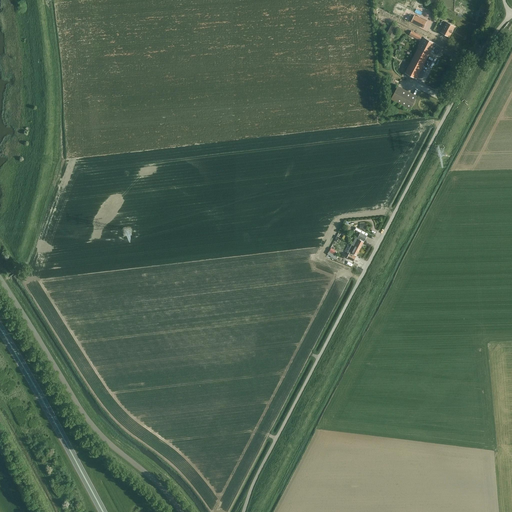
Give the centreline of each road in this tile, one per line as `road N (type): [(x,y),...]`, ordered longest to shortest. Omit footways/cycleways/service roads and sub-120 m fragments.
road 1 (unclassified): [(243,511),(458,91),(509,14)]
road 2 (unclassified): [(180,511),(94,430),(0,278)]
road 3 (trunk): [(102,511),(0,328)]
